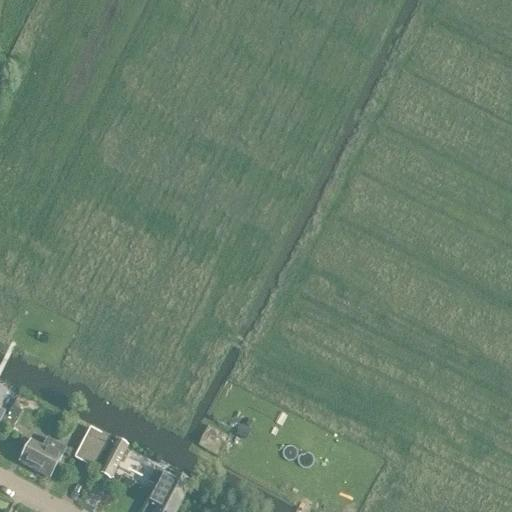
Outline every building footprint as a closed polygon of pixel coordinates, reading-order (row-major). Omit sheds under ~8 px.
[(10,414),(4,425),(9,428),(12,429),(18,418),(22,411),(12,406),(8,413),(10,414)] [(241,424),(236,434),(245,438),(250,429),(241,424)] [(197,444),(218,457),(229,437),(208,425),(197,444)] [(108,437),(89,427),(73,457),(92,467),(108,437)] [(18,461),(49,478),(66,448),(46,438),(41,447),(30,441),(18,461)] [(114,439),(97,473),(110,480),(128,446),(114,439)] [(175,511),(190,485),(166,472),(165,474),(155,468),(147,482),(157,487),(143,511),(175,511)]
